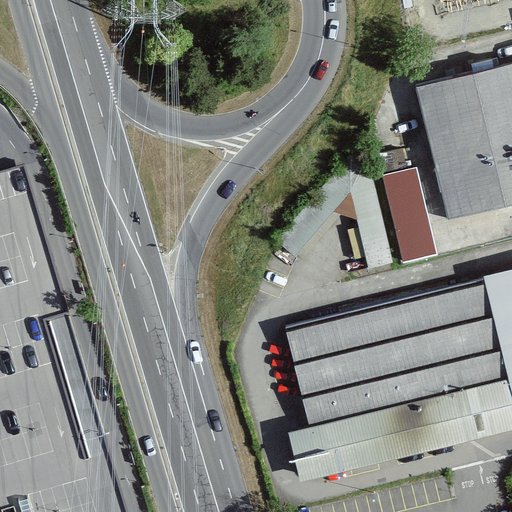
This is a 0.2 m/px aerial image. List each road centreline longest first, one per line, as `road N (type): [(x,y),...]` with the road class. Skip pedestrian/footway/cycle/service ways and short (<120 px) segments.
road 1 (unknown): [(511,252),(294,304),(266,327),(256,355),(298,484),(325,490),(484,459)]
road 2 (secondary): [(16,0),(166,511)]
road 3 (secondary): [(67,34),(174,391)]
road 4 (tertiary): [(174,391),(187,266),(202,218),(256,129)]
road 5 (tertiary): [(256,129),(174,127),(130,104),(67,34)]
road 6 (tertiary): [(256,129),(289,102),(316,62),(326,0)]
road 7 (secondary): [(174,391),(209,511)]
